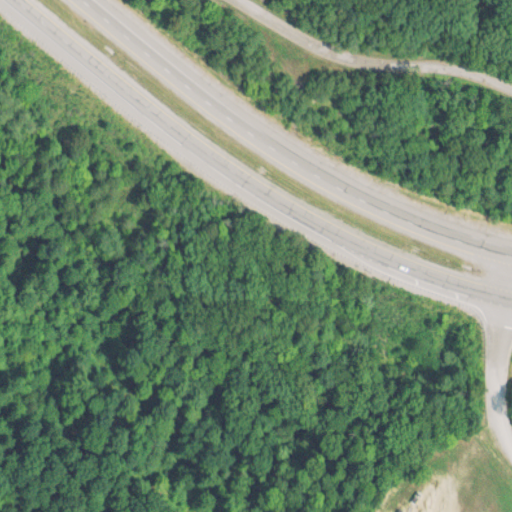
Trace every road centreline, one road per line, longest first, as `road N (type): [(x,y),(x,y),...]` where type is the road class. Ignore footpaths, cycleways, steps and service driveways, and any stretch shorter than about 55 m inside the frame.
road 1 (trunk): [(9,0),(180,140),(296,216),(413,272),(511,301)]
road 2 (trunk): [(511,258),(383,214),(273,153),(75,0)]
road 3 (residential): [(231,0),(326,54),(443,69),(511,91)]
road 4 (residential): [(511,268),(494,371),(498,430),(511,456)]
